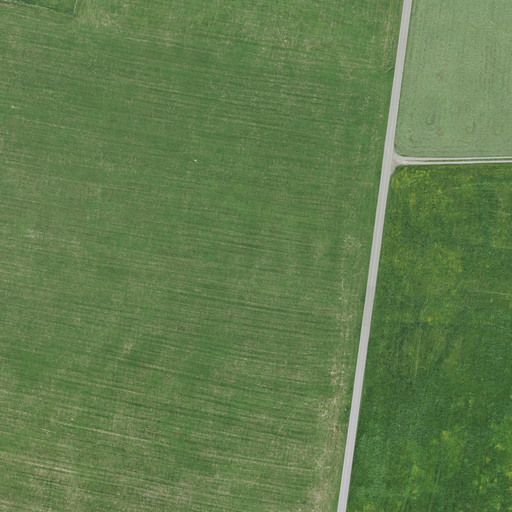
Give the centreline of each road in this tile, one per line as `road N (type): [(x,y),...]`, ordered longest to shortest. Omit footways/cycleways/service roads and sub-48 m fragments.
road 1 (unclassified): [(411,0),(343,511)]
road 2 (track): [(390,161),(511,158)]
